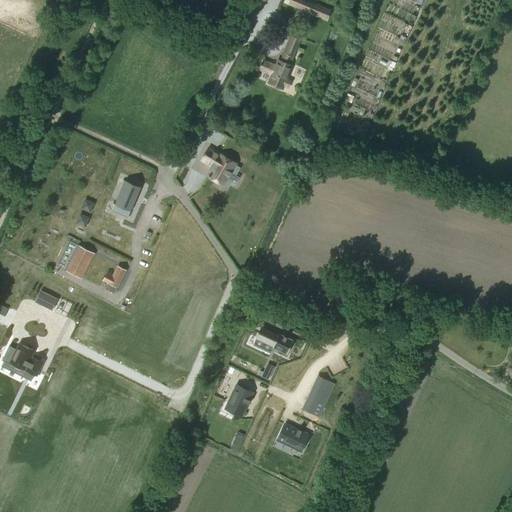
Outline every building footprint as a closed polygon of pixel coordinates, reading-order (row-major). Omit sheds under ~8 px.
[(290,0),(289,5),(326,20),(331,10),(307,0),(290,0)] [(271,81),(281,85),(288,88),(292,80),(286,77),(291,66),(289,66),(300,39),(292,36),(281,62),(279,62),(277,66),(264,60),(263,62),(262,62),(261,65),(262,65),(260,68),(274,74),(271,81)] [(238,164),(222,154),(222,156),(210,149),(203,160),(213,166),(212,167),(213,169),(214,169),(210,176),(225,185),(228,179),(231,179),(233,175),(232,172),(238,164)] [(126,179),(115,203),(116,203),(131,210),(132,211),(142,186),(142,187),(126,180),(126,179)] [(91,211),(94,202),(82,197),(78,207),(91,211)] [(79,212),(75,222),(86,226),(89,216),(79,212)] [(82,278),(94,254),(78,245),(66,269),(82,278)] [(106,288),(114,293),(126,270),(118,266),(113,276),(107,273),(103,280),(108,283),(106,288)] [(57,299),(40,290),(35,302),(52,310),(57,299)] [(0,319),(3,321),(8,310),(0,306),(0,319)] [(263,324),(258,334),(275,342),(274,343),(288,350),(294,336),(280,330),(279,331),(263,324)] [(6,362),(4,367),(32,381),(35,375),(38,377),(44,363),(33,357),(36,352),(20,344),(17,350),(11,347),(4,361),(6,362)] [(328,374),(323,384),(330,387),(334,377),(328,374)] [(241,381),(230,404),(246,411),(256,388),(241,381)] [(323,384),(318,395),(325,398),(330,387),(323,384)] [(318,395),(314,405),(320,408),(325,398),(318,395)] [(288,417),(281,432),(304,443),(311,427),(288,417)]
